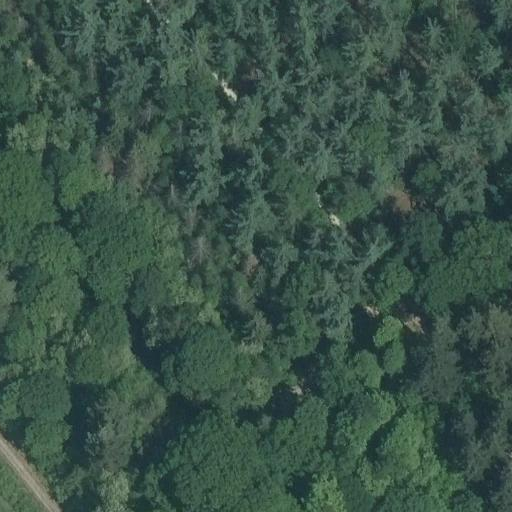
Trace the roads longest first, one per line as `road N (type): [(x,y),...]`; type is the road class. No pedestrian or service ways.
road 1 (track): [(254,423),(410,306)]
road 2 (track): [(410,306),(511,460)]
road 3 (track): [(410,306),(511,232)]
